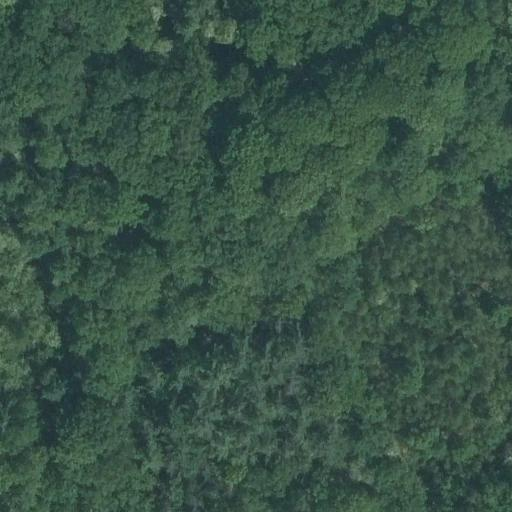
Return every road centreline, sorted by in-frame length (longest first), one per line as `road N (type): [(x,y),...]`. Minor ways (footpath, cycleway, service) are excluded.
road 1 (unknown): [(509,118),(84,363)]
road 2 (unknown): [(509,118),(460,0)]
